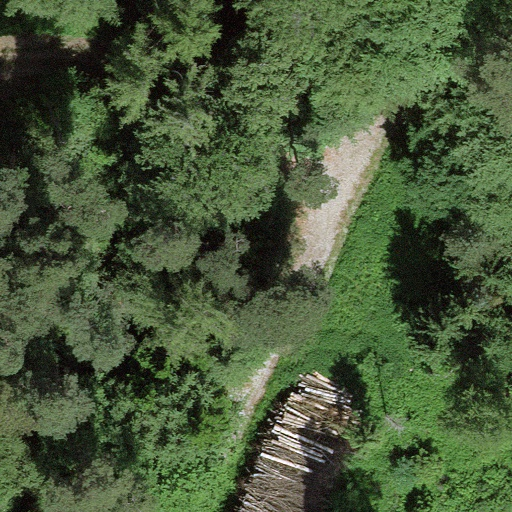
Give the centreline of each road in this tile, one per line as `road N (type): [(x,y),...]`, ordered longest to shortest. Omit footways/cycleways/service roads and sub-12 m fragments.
road 1 (track): [(179,511),(354,150),(470,0)]
road 2 (track): [(354,150),(116,72),(0,56)]
